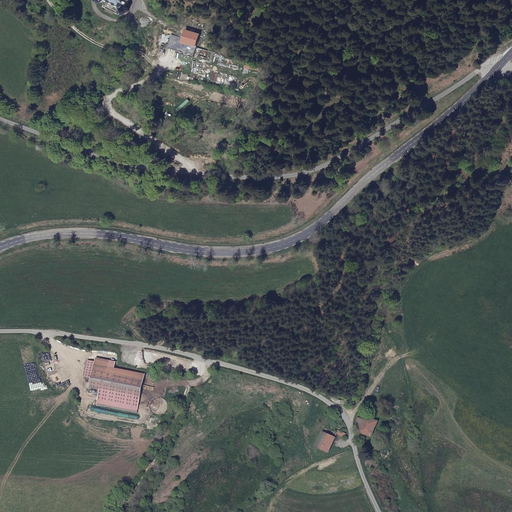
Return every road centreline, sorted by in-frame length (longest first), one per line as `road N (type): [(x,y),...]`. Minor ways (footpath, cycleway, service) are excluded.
road 1 (secondary): [(497,68),(314,229),(286,244),(216,252),(67,233),(0,248)]
road 2 (residential): [(0,118),(84,150),(186,172),(279,177),(323,167),(484,68),(497,68)]
road 3 (unclassified): [(0,330),(131,344),(291,381),(347,418),(379,511)]
road 4 (track): [(132,511),(190,383),(205,377),(210,359)]
